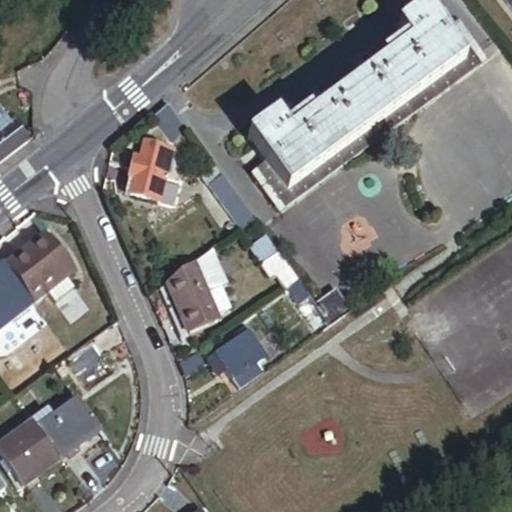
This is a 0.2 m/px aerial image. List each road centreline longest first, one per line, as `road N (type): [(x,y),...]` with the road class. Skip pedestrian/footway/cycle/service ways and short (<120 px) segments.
road 1 (residential): [(122,511),(155,464),(164,420),(154,368),(69,146)]
road 2 (tertiary): [(240,0),(69,146)]
road 3 (unclassified): [(69,146),(61,112),(66,88),(107,0)]
